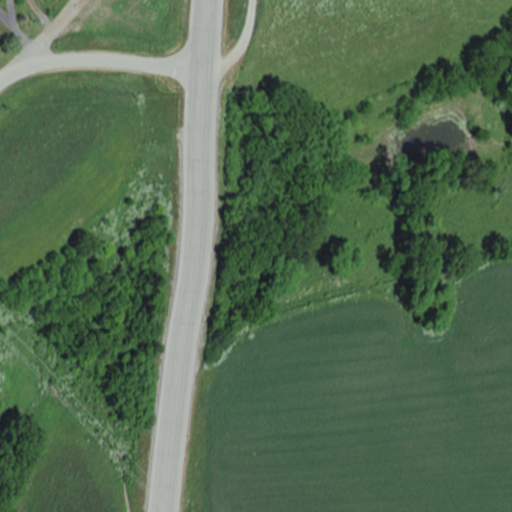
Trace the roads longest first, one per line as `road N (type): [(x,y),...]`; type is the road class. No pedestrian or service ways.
road 1 (primary): [(160,511),(209,0)]
road 2 (tertiary): [(0,83),(33,66),(72,60),(203,71)]
